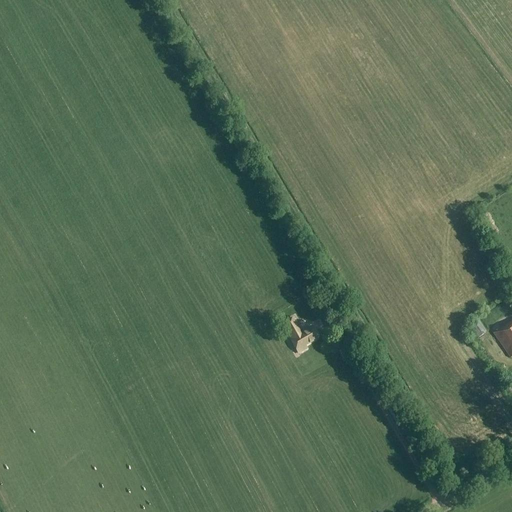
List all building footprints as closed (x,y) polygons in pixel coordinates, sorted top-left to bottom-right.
[(322,299),(314,303),(320,314),(322,312),(329,325),(336,321),(329,308),(327,309),(322,299)] [(487,318),(483,323),(490,329),(493,324),(487,318)] [(304,332),(302,334),(293,319),(282,325),(299,355),(307,350),(305,347),(319,339),(313,328),(305,333),(304,332)] [(487,333),(480,322),(470,329),(477,340),(487,333)] [(510,359),(511,358),(511,322),(494,335),(510,359)] [(354,344),(359,341),(355,334),(350,338),(354,344)]
